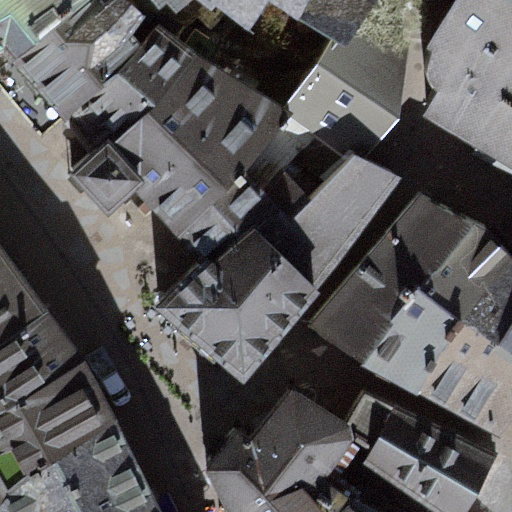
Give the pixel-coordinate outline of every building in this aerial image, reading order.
[(107,0),(104,4),(100,0),(85,0),(12,62),(0,71),(0,87),(36,136),(63,114),(101,86),(120,71),(141,45),(131,34),(144,17),(128,0),(107,0)] [(0,0),(0,51),(2,50),(12,62),(85,0),(0,0)] [(267,0),(269,0),(343,42),(376,0),(151,0),(158,8),(166,3),(176,13),(191,0),(197,0),(215,12),(219,6),(250,28),(267,0)] [(404,0),(362,0),(332,39),(283,105),(291,111),(356,155),(395,120),(414,6),(404,0)] [(511,0),(455,0),(426,46),(431,49),(427,64),(427,80),(436,91),(423,117),(511,168),(511,0)] [(283,105),(160,24),(141,45),(120,71),(101,86),(63,114),(94,146),(70,171),(107,211),(130,192),(200,268),(251,226),(278,207),(246,172),(291,111),(283,105)] [(401,177),(368,161),(356,155),(291,217),(278,207),(251,226),(318,289),(401,177)] [(511,253),(489,231),(422,191),(312,325),(497,433),(511,415),(511,253)] [(200,268),(153,307),(243,382),(318,289),(251,226),(200,268)] [(0,249),(0,409),(83,355),(0,249)] [(162,511),(83,355),(0,409),(0,511),(162,511)] [(372,511),(324,479),(347,452),(348,423),(283,382),(249,437),(236,428),(204,469),(226,511),(372,511)] [(347,452),(441,511),(465,511),(496,456),(365,394),(348,423),(347,452)]
